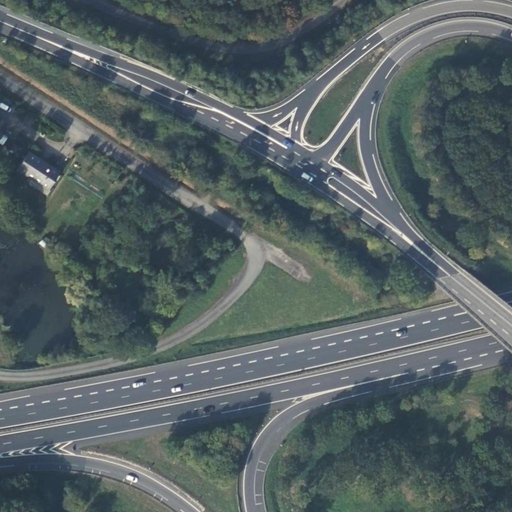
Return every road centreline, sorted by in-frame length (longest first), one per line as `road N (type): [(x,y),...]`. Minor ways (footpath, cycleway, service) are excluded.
road 1 (trunk): [(452,324),(0,419)]
road 2 (trunk): [(0,445),(412,362)]
road 3 (residential): [(0,77),(242,234)]
road 4 (unclassified): [(88,0),(232,49),(279,43),(344,0)]
road 5 (secondary): [(237,127),(0,21)]
road 6 (trunk): [(251,511),(251,466),(272,427),(295,408),(379,383),(412,362)]
road 7 (trunk): [(511,12),(470,5),(411,17),(311,92)]
road 8 (trunk): [(0,462),(55,459),(118,470),(190,511)]
road 9 (trunk): [(369,98),(392,59),(432,32),(461,25),(511,35)]
road 10 (trunk): [(421,253),(378,190),(363,129),(369,98)]
road 11 (primary): [(421,253),(306,167)]
